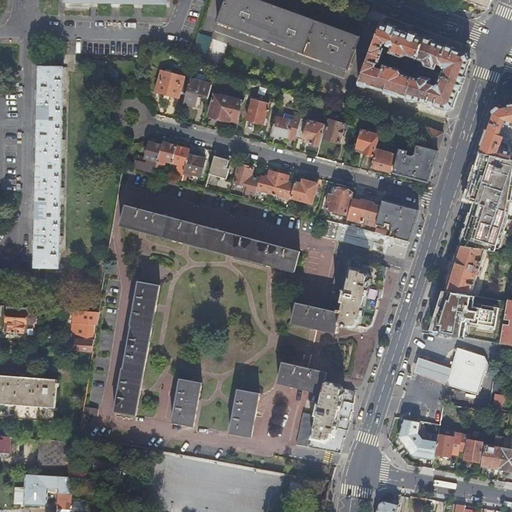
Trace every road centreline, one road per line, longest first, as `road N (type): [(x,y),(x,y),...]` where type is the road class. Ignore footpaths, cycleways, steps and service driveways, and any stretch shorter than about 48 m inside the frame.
road 1 (residential): [(444,202),(145,122)]
road 2 (secondary): [(444,202),(356,475)]
road 3 (residential): [(23,249),(29,30)]
road 4 (residential): [(29,30),(172,32),(184,0)]
road 5 (secondary): [(496,45),(444,202)]
road 6 (residential): [(356,475),(511,498)]
road 7 (tertiary): [(374,0),(496,45)]
road 8 (unknown): [(382,392),(414,397),(431,367),(430,341),(402,329)]
